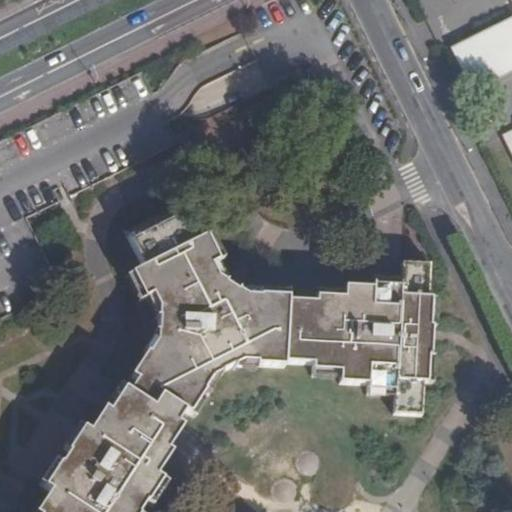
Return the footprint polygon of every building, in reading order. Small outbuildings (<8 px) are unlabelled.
[(511,82),(511,0),(510,0),(511,3),(511,22),(453,52),(465,76),(477,100),(511,82)] [(250,67),(231,29),(0,142),(0,319),(61,290),(26,218),(266,101),(250,67)] [(511,131),(502,137),(511,156),(511,131)] [(256,368),(284,369),(284,366),(288,303),(288,299),(259,297),(259,300),(246,299),(237,292),(236,293),(225,286),(226,285),(218,280),(211,266),(219,263),(206,238),(194,244),(180,218),(129,243),(142,269),(130,275),(144,301),(153,297),(158,310),(157,320),(158,320),(157,334),(156,334),(156,343),(149,354),(147,353),(132,378),(137,381),(128,394),(153,410),(161,397),(184,413),(190,416),(205,393),(204,393),(212,380),(222,375),(221,374),(233,368),(233,369),(243,364),(256,366),(256,368)] [(315,304),(288,303),(284,366),(312,367),(312,372),(339,374),(339,386),(367,387),(367,391),(394,393),(393,415),(421,417),(423,384),(433,384),(435,357),(431,357),(433,327),(436,327),(438,300),(427,299),(429,266),(401,265),(400,287),(373,286),(372,291),(344,289),(344,300),(316,298),(315,304)] [(176,425),(184,413),(161,397),(153,410),(128,394),(123,391),(116,403),(109,413),(104,410),(89,434),(82,430),(68,453),(69,454),(61,466),(60,466),(45,489),(51,493),(38,511),(139,511),(145,504),(147,505),(162,481),(156,477),(171,454),(168,451),(176,439),(183,429),(176,425)]
